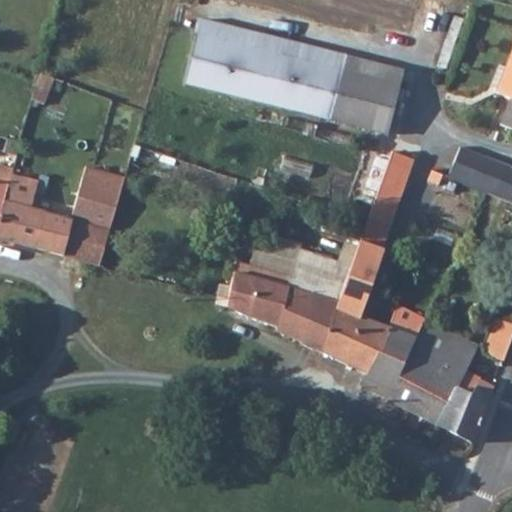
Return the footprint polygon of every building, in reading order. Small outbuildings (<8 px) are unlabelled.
[(402,77),(202,21),(188,86),(389,134),(402,77)] [(511,54),(497,94),(511,99),(511,102),(502,126),(511,129),(511,134),(510,141),(511,141),(511,54)] [(24,145),(10,141),(7,154),(20,157),(24,145)] [(511,166),(463,147),(451,177),(487,192),(511,202),(511,166)] [(387,179),(407,187),(416,162),(396,153),(387,179)] [(0,229),(14,179),(16,171),(1,167),(0,172),(0,229)] [(32,184),(14,179),(0,229),(0,240),(105,268),(130,181),(88,169),(73,221),(26,208),(32,184)] [(431,183),(440,187),(445,174),(436,171),(431,183)] [(386,253),(383,252),(407,187),(387,179),(371,225),(366,237),(355,268),(342,305),(325,354),(370,375),(365,387),(392,402),(412,358),(429,320),(401,306),(391,330),(363,320),(376,279),(378,277),(386,253)] [(371,225),(359,221),(355,233),(360,233),(365,236),(366,237),(371,225)] [(341,274),(344,265),(303,254),(300,265),(341,274)] [(300,265),(296,280),(293,292),(342,305),(355,268),(344,265),(341,274),(300,265)] [(293,292),(296,280),(241,266),(235,289),(224,286),(221,298),(219,306),(230,308),(239,312),(245,316),(259,322),(281,327),(280,332),(325,354),(342,305),(293,292)] [(432,368),(437,371),(456,334),(429,320),(412,358),(432,368)] [(506,355),(511,340),(511,326),(499,322),(488,347),(506,355)] [(480,346),(456,334),(437,371),(462,383),(467,374),(480,346)] [(392,402),(412,412),(432,368),(412,358),(392,402)] [(459,389),(462,383),(437,371),(432,368),(412,412),(440,427),(459,389)] [(473,396),(481,381),(467,374),(462,383),(459,389),(473,396)] [(484,376),(481,381),(473,396),(459,389),(440,427),(472,443),(496,381),(484,376)]
